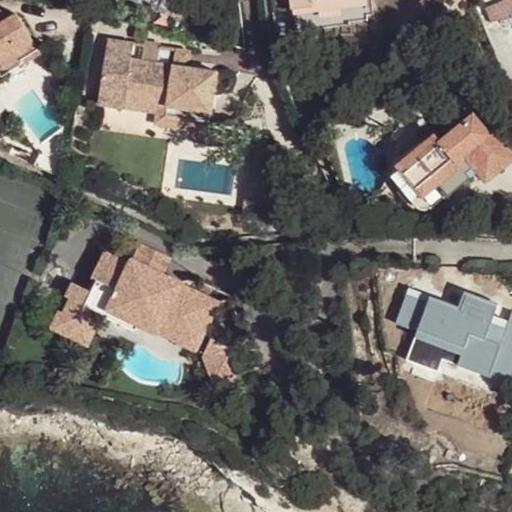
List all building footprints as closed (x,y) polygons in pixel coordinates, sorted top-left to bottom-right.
[(365,0),(292,0),(296,30),(369,20),(365,0)] [(16,13),(0,9),(0,21),(1,23),(16,13)] [(0,21),(0,73),(1,75),(39,50),(16,13),(1,23),(0,21)] [(98,103),(124,107),(127,89),(169,95),(167,106),(211,112),(217,71),(189,67),(192,51),(160,46),(160,43),(145,41),(144,44),(107,39),(98,103)] [(127,89),(124,107),(157,112),(155,123),(209,130),(211,112),(167,106),(169,95),(127,89)] [(473,112),(440,138),(435,131),(398,161),(396,168),(397,173),(423,203),(430,204),(468,174),(465,170),(473,164),(476,168),(484,179),(511,157),(511,153),(491,128),(488,130),(473,112)] [(285,153),(251,149),(244,207),(279,211),(285,153)] [(465,170),(468,174),(476,168),(473,164),(465,170)] [(133,260),(162,274),(170,258),(141,243),(133,260)] [(159,330),(176,339),(179,331),(192,327),(203,332),(218,302),(198,291),(195,296),(179,289),(181,284),(162,274),(133,260),(131,264),(106,251),(93,277),(97,278),(90,292),(72,284),(67,294),(71,296),(64,310),(59,322),(71,328),(69,332),(81,339),(89,323),(96,308),(108,314),(111,308),(139,321),(142,315),(161,324),(159,330)] [(181,284),(179,289),(195,296),(198,291),(181,284)] [(417,329),(430,334),(440,306),(420,298),(410,327),(417,329)] [(461,310),(442,303),(440,306),(430,334),(417,329),(406,358),(438,370),(443,358),(458,364),(462,353),(492,364),(487,375),(509,383),(511,375),(511,311),(506,328),(490,322),(485,337),(470,332),(473,324),(458,318),(461,310)] [(52,324),(69,332),(71,328),(59,322),(64,310),(60,308),(52,324)] [(111,308),(108,314),(136,328),(139,321),(111,308)] [(142,315),(139,321),(159,330),(161,324),(142,315)] [(89,323),(81,339),(90,343),(97,327),(89,323)] [(179,331),(176,339),(196,348),(203,332),(192,327),(179,331)] [(237,375),(226,345),(211,337),(203,356),(237,375)] [(247,338),(226,345),(237,375),(258,367),(247,338)] [(462,353),(458,364),(487,375),(492,364),(462,353)]
